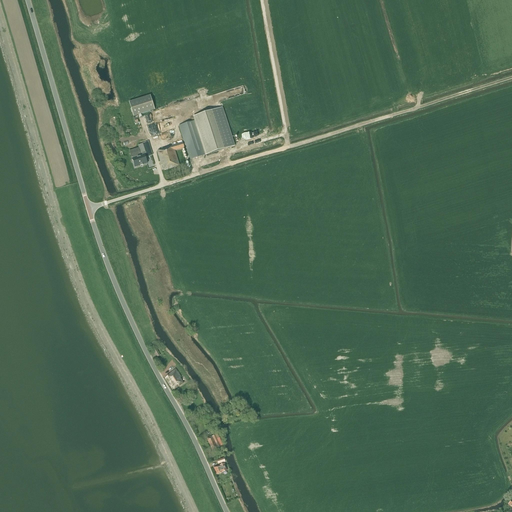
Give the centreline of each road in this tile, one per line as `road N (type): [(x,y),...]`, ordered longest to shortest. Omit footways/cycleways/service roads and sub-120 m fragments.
road 1 (track): [(124,197),(511,78)]
road 2 (tertiary): [(226,511),(145,354),(89,208)]
road 3 (tertiary): [(89,208),(26,0)]
